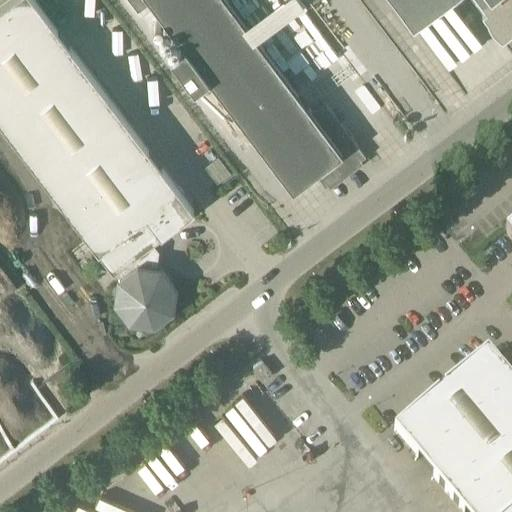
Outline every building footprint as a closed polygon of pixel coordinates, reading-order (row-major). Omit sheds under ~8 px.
[(33,0),(0,0),(0,123),(109,267),(114,263),(121,272),(115,276),(112,298),(126,316),(149,319),(167,306),(170,283),(156,265),(150,264),(152,248),(145,239),(190,205),(33,0)] [(228,0),(129,0),(137,9),(149,0),(182,43),(169,54),(193,86),(207,76),(292,188),(314,171),(322,182),(325,185),(328,182),(360,158),(364,155),(362,152),(331,111),(329,108),(324,101),(312,110),(309,106),(276,63),(265,48),(228,0)] [(511,0),(393,0),(413,26),(446,0),(479,0),(485,7),(489,10),(493,13),(497,15),(502,16),(508,17),(511,16),(511,0)] [(511,511),(511,385),(486,354),(392,433),(458,511),(511,511)] [(258,358),(250,365),(260,378),(269,372),(258,358)]
